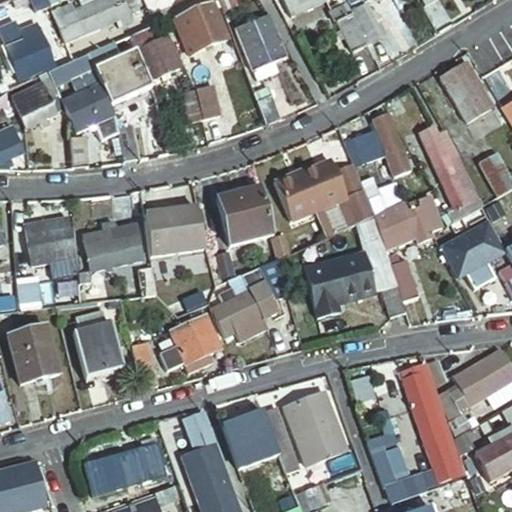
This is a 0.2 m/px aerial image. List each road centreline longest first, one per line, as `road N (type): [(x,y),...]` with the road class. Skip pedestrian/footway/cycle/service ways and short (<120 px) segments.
road 1 (residential): [(511,7),(291,136),(175,175),(0,186)]
road 2 (residential): [(511,333),(304,369),(46,440)]
